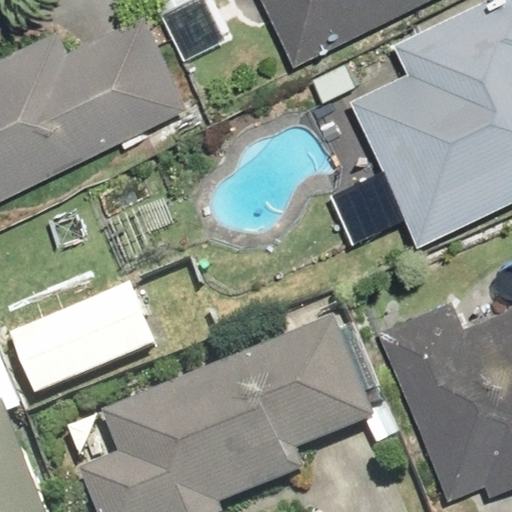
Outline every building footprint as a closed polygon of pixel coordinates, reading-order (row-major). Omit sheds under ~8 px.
[(447,0),(266,0),(301,71),(447,0)] [(420,79),(361,108),(433,256),(511,218),(511,0),(503,0),(405,48),(420,79)] [(0,212),(199,117),(153,22),(77,58),(66,35),(0,66),(0,212)] [(133,286),(17,340),(49,408),(165,354),(133,286)] [(511,315),(471,332),(461,306),(386,336),(455,507),(494,492),(498,503),(511,499),(511,315)] [(340,328),(110,420),(126,461),(86,477),(100,511),(238,511),(313,482),(304,460),(382,429),(340,328)] [(49,511),(11,409),(0,412),(0,511),(49,511)]
